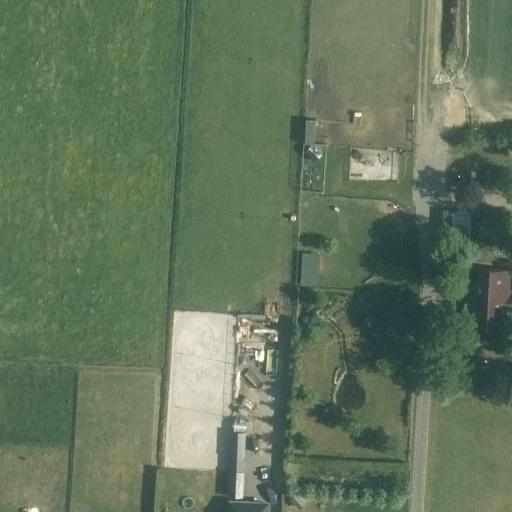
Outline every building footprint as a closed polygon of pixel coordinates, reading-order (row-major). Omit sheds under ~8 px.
[(445,206),(445,221),(463,222),(463,206),(445,206)] [(468,326),(504,328),(511,328),(511,298),(507,298),(509,271),(470,269),(468,303),(465,303),(464,318),(468,319),(468,326)] [(244,458),(245,433),(231,432),(230,457),(244,458)] [(242,497),(243,472),(229,472),(228,497),(242,497)] [(266,511),(267,504),(232,503),(231,511),(266,511)]
